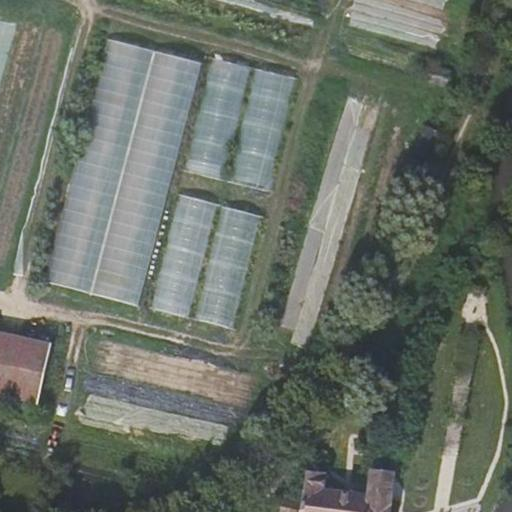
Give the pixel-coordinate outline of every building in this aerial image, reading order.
[(105,39),(52,284),(146,304),(200,59),(105,39)] [(210,58),(190,173),(228,179),(248,64),(210,58)] [(448,70),(432,66),(427,84),(444,88),(448,70)] [(272,190),(296,77),(257,68),(233,182),(272,190)] [(180,193),(155,308),(192,317),(218,202),(180,193)] [(239,327),(259,213),(220,207),(200,321),(239,327)] [(57,341),(0,328),(0,393),(43,404),(57,341)] [(389,511),(393,475),(388,474),(369,472),(367,494),(325,489),(326,474),(306,472),(303,488),(302,496),(278,492),(276,511),(389,511)]
